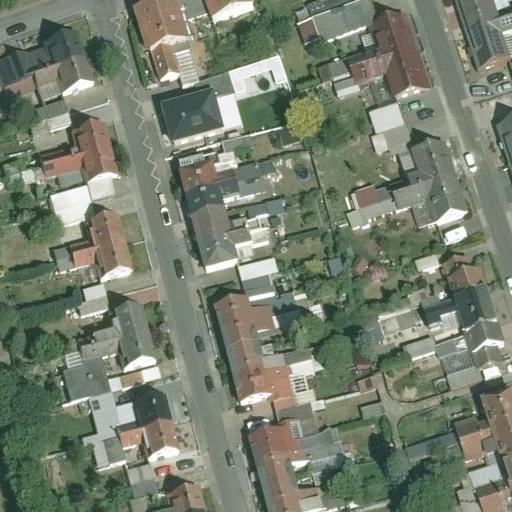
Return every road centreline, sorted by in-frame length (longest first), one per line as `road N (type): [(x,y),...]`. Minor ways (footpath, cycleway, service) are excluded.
road 1 (residential): [(238,511),(103,0)]
road 2 (residential): [(511,262),(424,0)]
